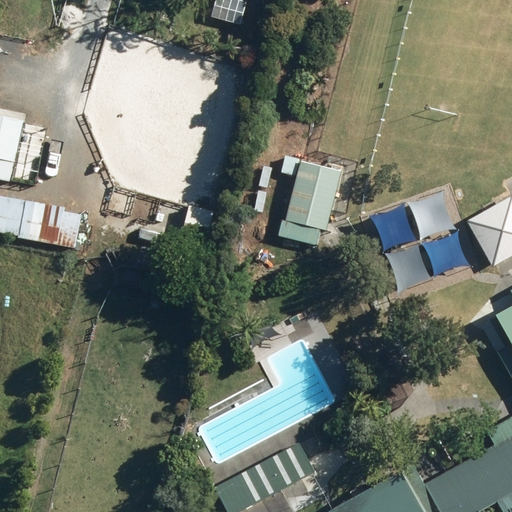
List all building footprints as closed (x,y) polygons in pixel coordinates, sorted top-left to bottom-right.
[(231,0),(212,0),(208,18),(238,26),(244,3),(231,0)] [(0,180),(33,187),(45,128),(21,124),(21,121),(0,117),(0,180)] [(164,141),(149,197),(174,204),(190,148),(164,141)] [(307,164),(291,223),(322,232),(339,173),(322,168),(315,166),(307,164)] [(123,192),(117,213),(151,223),(158,203),(123,192)] [(17,240),(35,243),(34,251),(53,254),(54,245),(73,248),(78,216),(61,213),(61,209),(0,198),(0,232),(17,235),(17,240)] [(511,204),(509,200),(464,226),(490,271),(511,258),(511,204)] [(166,203),(159,227),(176,232),(183,208),(166,203)] [(207,212),(186,207),(182,224),(203,229),(207,212)] [(511,422),(485,437),(495,455),(422,496),(430,511),(489,511),(497,508),(499,511),(511,511),(511,295),(508,298),(511,305),(511,312),(491,323),(507,352),(496,359),(511,388),(511,422)] [(296,444),(211,490),(222,511),(240,511),(312,473),(296,444)] [(327,511),(413,511),(393,475),(327,511)] [(172,502),(169,511),(193,511),(195,507),(172,502)]
